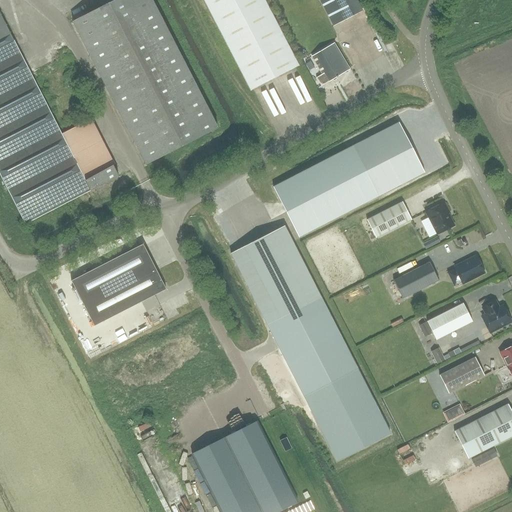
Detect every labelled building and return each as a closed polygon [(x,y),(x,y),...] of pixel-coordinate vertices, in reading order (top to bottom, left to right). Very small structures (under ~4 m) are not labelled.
[(61,0),(71,20),(99,5),(95,0),(61,0)] [(151,0),(116,0),(104,6),(73,22),(146,164),(218,128),(151,0)] [(203,0),(251,91),(299,66),(264,0),(203,0)] [(322,0),(335,26),(363,11),(356,0),(322,0)] [(0,48),(14,41),(0,13),(0,48)] [(14,41),(0,48),(0,174),(25,224),(118,177),(89,120),(62,134),(14,41)] [(311,58),(322,75),(316,78),(321,86),(349,70),(333,44),(317,54),(311,58)] [(354,146),(274,187),(300,237),(380,196),(354,146)] [(412,220),(403,202),(367,220),(376,238),(412,220)] [(450,212),(445,203),(427,212),(438,234),(453,226),(447,214),(450,212)] [(284,227),(231,254),(337,461),(390,434),(284,227)] [(94,326),(104,321),(166,290),(143,244),(71,281),(94,326)] [(476,257),(455,268),(463,283),(484,272),(476,257)] [(430,262),(394,281),(403,299),(439,281),(430,262)] [(385,276),(375,280),(386,305),(396,300),(385,276)] [(495,302),(483,308),(486,315),(482,317),(490,333),(511,322),(503,306),(499,309),(495,302)] [(463,304),(427,322),(436,340),(472,322),(463,304)] [(425,338),(432,334),(426,322),(419,326),(425,338)] [(184,324),(99,367),(126,421),(211,378),(184,324)] [(511,346),(500,353),(511,376),(511,346)] [(437,365),(445,361),(439,348),(431,352),(437,365)] [(475,358),(439,376),(449,394),(484,376),(475,358)] [(511,411),(508,404),(454,432),(468,459),(511,436),(511,411)] [(462,409),(445,417),(448,423),(464,414),(462,409)] [(257,421),(224,438),(261,511),(278,511),(298,502),(257,421)] [(286,437),(280,440),(285,451),(292,448),(286,437)] [(261,511),(224,438),(192,454),(220,511),(261,511)] [(475,466),(497,455),(494,450),(472,460),(475,466)]
